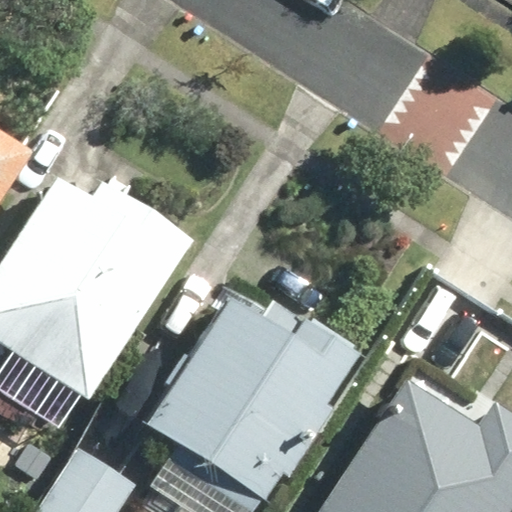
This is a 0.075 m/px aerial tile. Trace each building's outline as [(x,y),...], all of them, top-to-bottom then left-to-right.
[(0,244),(0,356),(74,404),(175,247),(80,186),(70,201),(40,182),(0,244)] [(209,301),(128,432),(159,451),(152,462),(233,511),(238,511),(244,503),(249,506),(263,484),(271,489),(317,414),(309,410),(340,359),(334,355),(336,352),(293,325),(290,329),(222,287),(213,303),(209,301)] [(393,380),(307,511),(500,511),(511,494),(511,426),(477,404),(463,426),(393,380)] [(0,461),(18,427),(0,417),(0,461)] [(29,511),(110,511),(125,489),(67,453),(29,511)]
